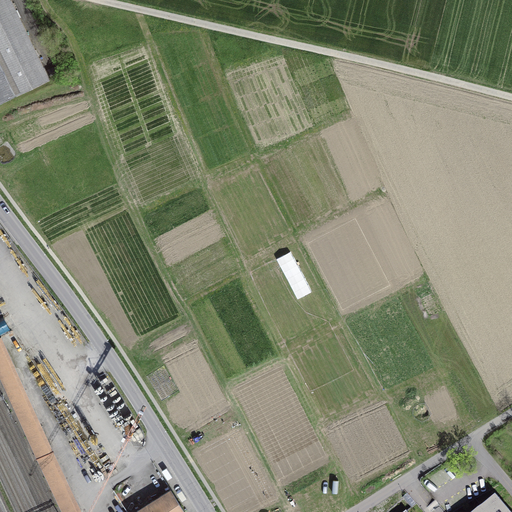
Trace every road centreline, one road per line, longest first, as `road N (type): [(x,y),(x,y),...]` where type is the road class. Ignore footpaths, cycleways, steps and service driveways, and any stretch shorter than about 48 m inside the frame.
road 1 (track): [(98,0),(511,98)]
road 2 (tertiary): [(0,208),(206,511)]
road 3 (unclassified): [(511,410),(357,511)]
